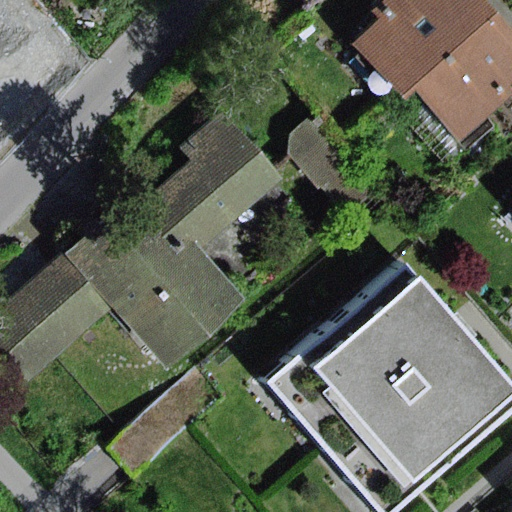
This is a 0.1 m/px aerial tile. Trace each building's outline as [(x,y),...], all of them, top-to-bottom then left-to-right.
[(409,0),(349,0),(348,2),(358,14),(332,36),(356,63),(387,36),(379,26),(409,0)] [(478,13),(466,0),(409,0),(379,26),(387,36),(356,63),(373,83),(387,71),(399,83),(478,13)] [(511,51),(478,13),(399,83),(440,131),(492,85),(484,76),(511,52),(511,51)] [(97,309),(144,362),(226,291),(185,244),(266,174),(207,107),(168,141),(177,152),(134,189),(121,175),(41,244),(47,251),(97,309)] [(367,183),(304,107),(280,126),(276,149),(307,187),(312,183),(334,210),(367,183)] [(511,197),(498,208),(511,225),(511,197)] [(97,309),(47,251),(0,290),(0,356),(17,377),(97,309)] [(395,262),(256,382),(369,511),(381,511),(511,399),(511,396),(452,328),(395,262)] [(194,360),(97,443),(111,460),(124,475),(221,392),(194,360)] [(511,511),(511,493),(503,502),(508,508),(511,511)]
